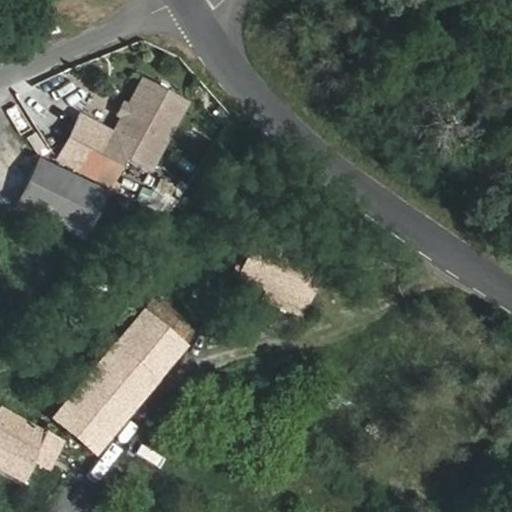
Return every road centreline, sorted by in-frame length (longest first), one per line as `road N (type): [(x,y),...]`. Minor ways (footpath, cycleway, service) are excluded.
road 1 (tertiary): [(511,286),(304,131),(204,0)]
road 2 (residential): [(0,58),(58,25),(179,0)]
